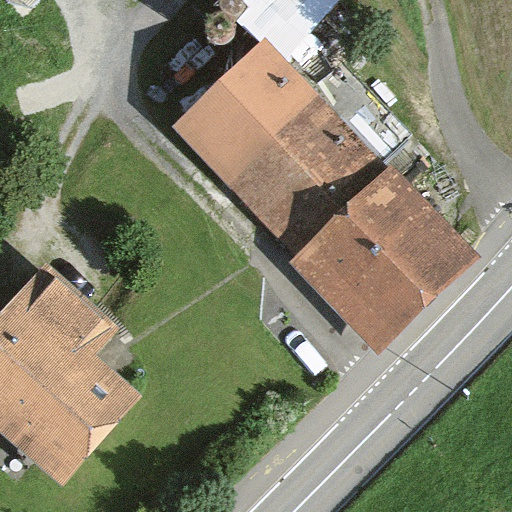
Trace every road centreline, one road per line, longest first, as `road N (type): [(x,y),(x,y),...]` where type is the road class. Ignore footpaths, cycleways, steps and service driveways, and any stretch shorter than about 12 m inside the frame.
road 1 (unknown): [(408,336),(165,90),(142,51),(129,0)]
road 2 (primary): [(511,286),(292,511)]
